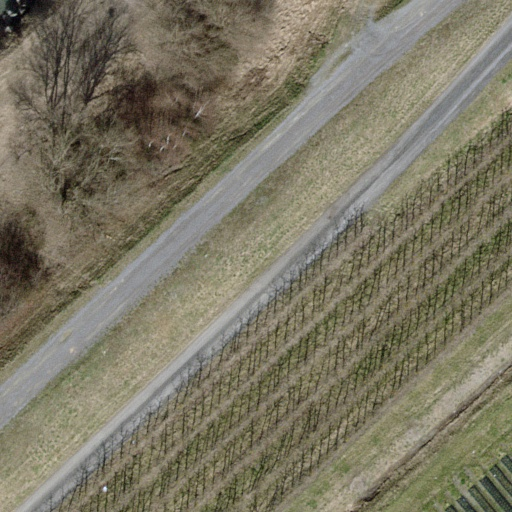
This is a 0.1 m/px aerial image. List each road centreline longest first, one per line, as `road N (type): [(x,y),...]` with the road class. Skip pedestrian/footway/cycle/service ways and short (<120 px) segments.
road 1 (track): [(511,37),(35,511)]
road 2 (track): [(440,0),(153,252),(0,400)]
